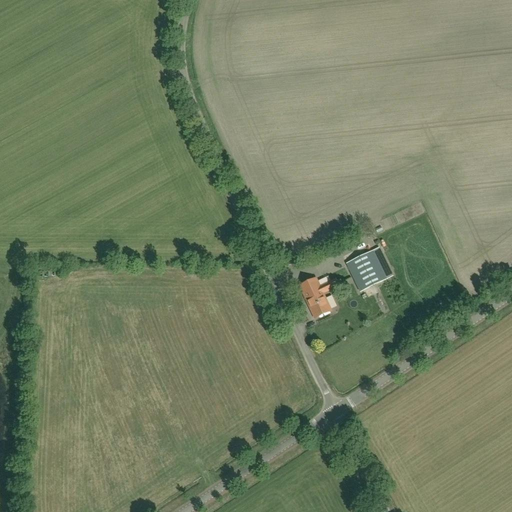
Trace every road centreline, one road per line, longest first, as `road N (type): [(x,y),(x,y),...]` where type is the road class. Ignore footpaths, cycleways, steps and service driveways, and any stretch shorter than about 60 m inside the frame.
road 1 (unclassified): [(335,409),(194,108),(180,49),(189,0)]
road 2 (tertiary): [(335,409),(511,294)]
road 3 (tertiary): [(183,511),(331,413)]
